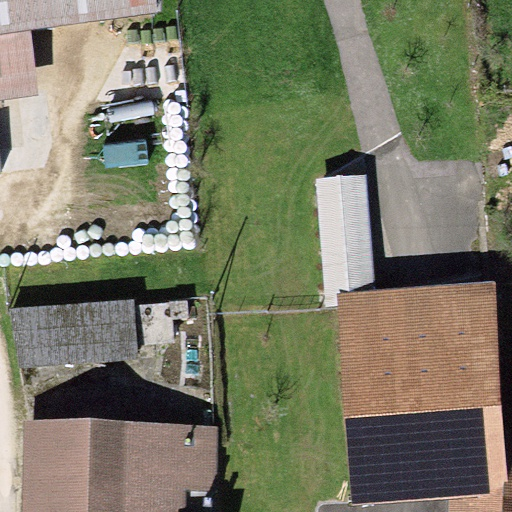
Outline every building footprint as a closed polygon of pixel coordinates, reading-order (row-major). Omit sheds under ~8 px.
[(139,0),(0,0),(0,92),(25,89),(17,31),(141,14),(139,0)] [(475,288),(339,297),(352,503),(488,494),(475,288)] [(123,310),(9,315),(12,369),(125,363),(123,310)] [(24,425),(20,511),(178,511),(182,431),(24,425)] [(511,511),(511,427),(496,427),(494,511),(511,511)]
